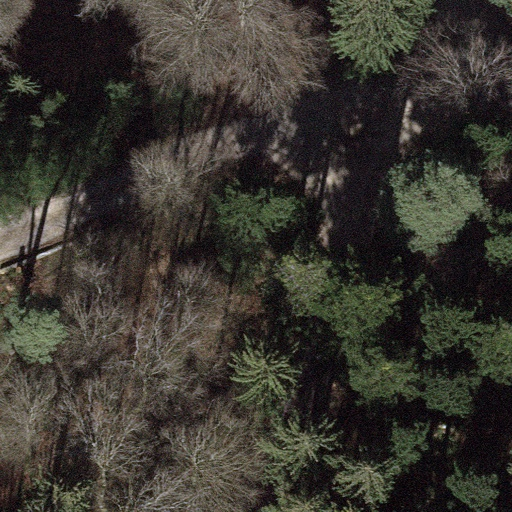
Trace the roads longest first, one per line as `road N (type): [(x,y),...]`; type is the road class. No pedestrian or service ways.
road 1 (track): [(393,83),(298,341),(222,511)]
road 2 (track): [(0,247),(393,83)]
road 3 (track): [(393,83),(494,80),(511,88)]
